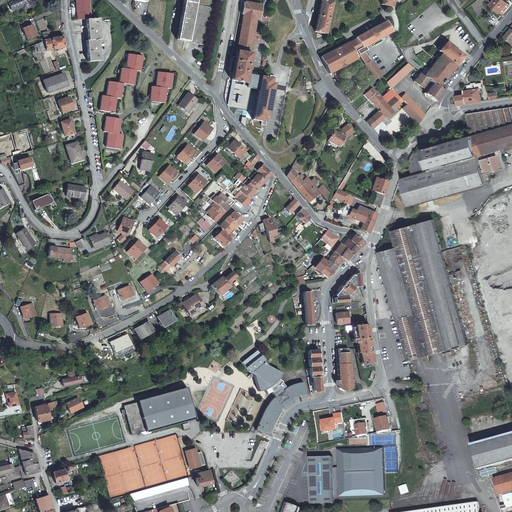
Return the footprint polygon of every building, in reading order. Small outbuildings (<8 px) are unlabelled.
[(20,0),(13,0),(7,2),(11,11),(22,7),(23,10),(24,9),(20,0)] [(29,0),(20,0),(24,9),(32,6),(29,0)] [(74,0),(76,20),(85,19),(91,19),(89,0),(74,0)] [(195,0),(183,0),(177,40),(188,41),(195,0)] [(504,0),(494,0),(491,4),(501,13),(509,3),(504,0)] [(321,1),(314,32),(324,34),(331,3),(321,1)] [(251,120),(260,122),(261,118),(265,119),(272,85),(268,84),(269,79),(260,78),(260,77),(249,75),(249,76),(245,75),(256,18),(258,19),(261,6),(245,3),(245,4),(244,4),(241,15),(243,15),(234,60),(231,59),(227,80),(236,81),(236,83),(238,83),(238,82),(243,83),(242,87),(246,88),(246,89),(257,91),(251,120)] [(99,40),(97,18),(91,19),(85,19),(87,41),(85,41),(87,62),(99,61),(97,40),(99,40)] [(364,46),(391,32),(386,21),(355,37),(355,39),(348,43),(351,50),(355,48),(358,54),(364,51),(366,50),(364,46)] [(32,24),(22,28),(26,39),(37,35),(32,24)] [(49,31),(42,32),(44,40),(50,38),(49,34),(49,31)] [(65,47),(62,36),(50,38),(44,40),(44,41),(39,41),(41,51),(52,48),(52,49),(65,47)] [(442,53),(456,64),(463,56),(445,42),(439,51),(442,53)] [(364,51),(358,54),(355,48),(351,50),(348,43),(347,43),(320,57),(329,74),(340,68),(341,68),(345,66),(345,65),(356,59),(355,59),(359,57),(361,61),(362,61),(365,65),(371,61),(370,60),(367,56),(364,51)] [(101,95),(98,110),(112,112),(115,98),(119,99),(122,83),(132,85),(135,70),(139,71),(142,56),(128,53),(125,68),(121,68),(118,83),(108,81),(105,96),(101,95)] [(456,64),(442,53),(423,76),(429,80),(431,82),(433,83),(438,88),(457,65),(456,64)] [(372,63),(371,61),(365,65),(374,79),(380,75),(375,67),(370,71),(367,67),(372,63)] [(413,68),(406,63),(386,81),(392,87),(392,88),(413,68)] [(155,87),(151,86),(149,101),(163,103),(165,88),(169,89),(171,74),(157,72),(155,87)] [(414,81),(422,88),(429,80),(423,76),(420,73),(414,81)] [(62,74),(42,81),(46,92),(65,86),(62,78),(64,78),(62,74)] [(325,103),(332,98),(320,81),(313,86),(325,103)] [(443,91),(440,89),(438,88),(433,83),(425,93),(435,101),(443,91)] [(380,97),(375,92),(371,87),(362,94),(367,99),(372,105),(372,104),(380,97)] [(392,88),(392,87),(380,97),(372,104),(378,110),(366,122),(372,128),(384,117),(385,118),(392,112),(391,110),(403,100),(400,97),(392,88)] [(465,95),(466,104),(481,101),(480,89),(468,91),(464,92),(465,95)] [(186,93),(176,105),(186,112),(195,100),(186,93)] [(421,119),(425,115),(405,93),(400,97),(403,100),(406,104),(421,119)] [(458,96),(459,105),(466,104),(465,95),(458,96)] [(69,98),(57,101),(61,113),(72,109),(69,98)] [(418,124),(421,119),(406,104),(402,107),(418,124)] [(511,106),(466,114),(470,135),(470,138),(461,140),(461,139),(424,149),(424,150),(414,153),(410,162),(411,168),(405,169),(403,177),(403,180),(402,180),(410,207),(486,185),(485,181),(489,180),(487,174),(489,174),(494,174),(494,170),(505,167),(501,154),(503,154),(503,151),(511,148),(511,106)] [(107,132),(104,147),(118,149),(121,134),(117,134),(119,119),(106,116),(103,132),(107,132)] [(70,121),(60,124),(64,136),(74,134),(70,121)] [(194,134),(201,141),(211,130),(203,124),(194,134)] [(340,129),(346,137),(353,132),(347,124),(340,129)] [(337,147),(343,137),(332,130),(326,140),(330,143),(329,145),(335,149),(337,146),(337,147)] [(238,157),(244,150),(234,140),(227,147),(238,157)] [(380,165),(385,160),(367,140),(363,147),(380,165)] [(146,150),(149,145),(143,141),(140,146),(146,150)] [(76,142),(65,146),(70,163),(81,160),(76,142)] [(193,152),(186,145),(177,155),(184,162),(193,152)] [(138,169),(147,171),(151,154),(142,152),(141,156),(142,157),(141,160),(140,159),(138,169)] [(247,166),(251,169),(253,166),(253,165),(258,159),(257,158),(258,157),(256,154),(249,163),(247,166)] [(206,165),(213,172),(223,161),(216,155),(206,165)] [(16,163),(12,164),(13,169),(32,164),(30,158),(29,158),(29,157),(16,160),(16,163)] [(266,168),(262,163),(256,169),(260,173),(258,175),(264,181),(270,173),(266,169),(266,168)] [(175,173),(168,166),(158,177),(165,183),(175,173)] [(291,168),(286,176),(297,189),(301,181),(299,178),(301,177),(297,173),(296,174),(291,168)] [(349,170),(341,183),(343,184),(351,171),(349,170)] [(259,187),(264,181),(258,175),(256,173),(251,179),(259,187)] [(188,185),(194,192),(204,181),(198,175),(188,185)] [(297,189),(302,196),(314,187),(313,186),(309,181),(304,175),(301,181),(297,189)] [(369,189),(376,191),(383,194),(388,182),(374,176),(369,189)] [(151,180),(149,177),(140,188),(141,189),(148,182),(149,182),(151,180)] [(259,187),(251,179),(245,186),(253,194),(259,187)] [(124,199),(130,191),(118,181),(111,188),(124,199)] [(243,194),(250,202),(252,200),(250,197),(253,194),(245,186),(244,184),(242,182),(237,188),(238,189),(243,194)] [(65,195),(82,197),(84,186),(66,184),(65,195)] [(327,192),(321,185),(316,189),(318,193),(325,200),(327,192)] [(140,197),(147,203),(157,193),(150,186),(140,197)] [(302,196),(307,202),(318,193),(316,189),(314,187),(302,196)] [(353,197),(346,194),(347,193),(337,189),(332,196),(341,200),(340,201),(349,205),(353,197)] [(383,194),(376,191),(371,204),(378,207),(383,194)] [(218,196),(229,207),(234,202),(228,196),(226,198),(220,193),(218,196)] [(245,207),(250,202),(243,194),(237,200),(244,208),(245,207)] [(213,202),(224,212),(229,207),(218,196),(217,197),(214,195),(211,199),(213,202)] [(31,201),(33,208),(49,202),(48,199),(45,196),(31,201)] [(167,207),(174,213),(184,203),(177,197),(167,207)] [(293,199),(284,209),(288,214),(298,204),(293,199)] [(331,210),(335,203),(330,200),(326,208),(331,210)] [(214,210),(220,216),(224,212),(213,202),(210,205),(214,210)] [(208,216),(214,222),(220,216),(214,210),(207,203),(202,208),(202,207),(197,211),(202,216),(206,212),(209,215),(208,216)] [(354,213),(356,209),(348,205),(343,214),(351,218),(352,217),(354,213)] [(373,221),(376,214),(368,210),(358,206),(356,209),(354,213),(373,221)] [(301,208),(296,214),(300,218),(305,224),(309,218),(301,208)] [(240,221),(241,219),(237,215),(235,214),(233,211),(229,216),(237,224),(242,229),(245,226),(240,221)] [(359,229),(368,232),(373,221),(354,213),(352,217),(363,222),(359,229)] [(229,216),(224,220),(233,229),(237,224),(229,216)] [(132,221),(123,217),(117,230),(125,234),(132,221)] [(269,217),(262,220),(262,222),(265,229),(268,242),(271,241),(272,242),(274,241),(272,235),(274,235),(269,217)] [(147,229),(153,236),(163,225),(157,219),(147,229)] [(461,247),(479,242),(473,219),(455,224),(461,247)] [(199,225),(205,231),(210,226),(204,220),(199,225)] [(228,231),(225,233),(230,238),(233,235),(231,233),(234,230),(233,229),(224,220),(221,224),(228,231)] [(384,251),(381,252),(380,252),(397,316),(409,360),(424,356),(425,360),(430,359),(429,354),(468,344),(453,286),(457,285),(454,275),(450,276),(434,220),(394,231),(391,233),(393,239),(396,238),(397,243),(394,244),(383,246),(384,251)] [(33,243),(23,227),(14,233),(25,249),(33,243)] [(323,234),(319,239),(325,244),(326,245),(330,247),(337,237),(336,236),(335,237),(327,230),(323,228),(320,232),(323,234)] [(222,246),(229,239),(221,230),(214,237),(222,246)] [(103,232),(88,239),(92,248),(108,241),(103,232)] [(121,234),(116,239),(120,242),(124,238),(121,234)] [(194,234),(189,240),(191,243),(197,237),(194,234)] [(349,240),(358,247),(363,242),(354,234),(349,240)] [(143,247),(137,240),(127,251),(133,257),(143,247)] [(343,247),(345,249),(351,254),(352,253),(358,247),(349,240),(344,246),(343,247)] [(334,252),(339,255),(345,249),(343,247),(344,246),(340,243),(334,252)] [(326,245),(325,244),(322,246),(317,251),(322,255),(327,251),(330,247),(326,245)] [(46,256),(52,257),(52,255),(61,256),(61,259),(61,261),(67,262),(69,249),(47,246),(46,256)] [(307,257),(312,252),(309,249),(304,255),(307,257)] [(345,249),(339,255),(342,258),(346,260),(351,254),(345,249)] [(167,265),(164,268),(166,270),(180,257),(174,251),(163,261),(167,265)] [(342,258),(339,255),(334,252),(328,260),(335,266),(342,258)] [(326,262),(321,258),(314,267),(319,271),(323,266),(326,262)] [(326,262),(323,266),(331,272),(335,266),(328,260),(326,262)] [(323,266),(319,271),(327,277),(331,272),(323,266)] [(235,276),(231,272),(223,279),(221,276),(210,285),(218,295),(229,286),(227,283),(235,276)] [(347,301),(347,300),(347,297),(347,296),(355,286),(360,286),(359,281),(359,278),(359,273),(354,273),(354,275),(353,275),(352,275),(346,282),(346,281),(340,289),(335,296),(335,297),(334,297),(334,302),(347,301)] [(157,283),(151,274),(139,281),(146,291),(157,283)] [(303,277),(295,278),(296,285),(304,283),(303,277)] [(132,294),(128,285),(116,290),(120,300),(132,294)] [(195,293),(192,296),(188,298),(188,297),(184,299),(185,300),(182,303),(189,315),(196,310),(195,309),(203,304),(195,293)] [(304,293),(304,295),(306,327),(312,327),(312,322),(313,322),(315,322),(317,316),(318,314),(318,312),(318,309),(318,307),(317,305),(317,303),(316,302),(316,301),(315,300),(313,296),(311,296),(311,297),(310,297),(310,293),(304,293)] [(105,294),(93,299),(97,309),(108,304),(105,294)] [(35,315),(32,304),(20,307),(22,312),(23,312),(25,318),(35,315)] [(157,316),(163,326),(175,319),(170,309),(157,316)] [(335,313),(336,323),(348,322),(347,321),(350,321),(351,320),(350,313),(349,312),(345,312),(337,313),(335,313)] [(61,314),(50,314),(50,326),(62,326),(61,314)] [(86,314),(75,318),(78,328),(90,324),(86,314)] [(136,329),(141,336),(152,330),(148,322),(136,329)] [(370,336),(368,323),(355,324),(355,328),(357,338),(370,336)] [(370,336),(357,338),(352,338),(353,342),(357,341),(359,351),(360,351),(371,350),(370,336)] [(265,392),(270,390),(278,384),(281,380),(278,377),(281,373),(267,365),(264,361),(265,360),(257,350),(241,362),(249,372),(250,371),(253,375),(258,390),(263,388),(265,392)] [(308,358),(318,357),(318,350),(312,350),(307,351),(308,358)] [(374,361),(371,350),(360,351),(364,364),(374,361)] [(336,384),(337,384),(338,384),(338,385),(339,385),(339,388),(340,389),(342,390),(344,391),(344,389),(347,389),(347,390),(349,389),(351,388),(352,386),(352,383),(354,383),(354,378),(352,379),(350,362),(349,362),(348,353),(338,354),(339,363),(337,363),(337,379),(336,379),(336,384)] [(313,377),(314,391),(315,390),(315,389),(317,389),(319,388),(320,387),(320,385),(320,384),(318,357),(308,358),(308,360),(308,367),(309,367),(309,368),(308,368),(309,376),(310,376),(310,377),(313,377)] [(60,378),(62,386),(80,381),(78,374),(72,376),(70,370),(70,371),(65,372),(66,376),(60,378)] [(286,388),(282,390),(274,396),(269,402),(267,404),(266,406),(264,409),(255,429),(267,435),(271,425),(273,421),(275,417),(277,414),(279,411),(281,408),(284,405),(286,403),(289,401),(291,400),(294,398),(296,397),(299,396),(302,395),(305,394),(303,381),(300,382),(296,383),(292,384),(289,386),(286,388)] [(274,396),(282,390),(278,384),(270,390),(274,396)] [(146,431),(194,418),(195,417),(186,386),(183,387),(137,399),(137,401),(123,405),(131,433),(135,432),(138,433),(139,431),(145,429),(146,431)] [(16,392),(6,393),(8,406),(18,404),(16,392)] [(65,403),(69,413),(82,407),(77,397),(65,403)] [(387,410),(384,399),(376,400),(379,411),(383,411),(384,413),(386,413),(386,410),(387,410)] [(52,406),(51,401),(34,407),(36,421),(48,418),(46,407),(51,406),(52,406)] [(376,419),(379,431),(392,429),(389,417),(376,419)] [(355,420),(358,435),(367,433),(366,426),(368,426),(366,418),(355,420)] [(181,423),(183,429),(189,428),(188,421),(181,423)] [(31,425),(26,427),(26,429),(22,429),(23,437),(25,437),(26,439),(29,438),(29,437),(33,436),(32,433),(31,425)] [(511,432),(475,442),(482,467),(511,459),(511,432)] [(338,471),(339,497),(385,495),(383,447),(337,449),(338,471)] [(21,461),(26,459),(35,457),(34,453),(18,449),(21,461)] [(187,459),(190,468),(202,465),(199,456),(187,459)] [(26,459),(29,465),(37,463),(35,457),(26,459)] [(12,463),(10,463),(0,465),(0,473),(9,472),(10,473),(15,472),(13,467),(12,463)] [(29,465),(31,473),(39,471),(37,463),(29,465)] [(26,475),(31,473),(29,465),(23,467),(25,474),(26,475)] [(65,479),(62,467),(51,470),(55,482),(65,479)] [(201,485),(212,483),(208,469),(197,472),(198,477),(197,477),(197,479),(195,480),(197,485),(200,484),(201,485)] [(232,470),(223,478),(232,487),(240,479),(232,470)] [(511,472),(498,476),(503,493),(511,490),(511,472)] [(188,484),(186,477),(128,493),(131,500),(188,484)] [(13,486),(14,490),(23,487),(20,480),(12,483),(13,486)] [(407,484),(399,486),(401,494),(410,492),(407,484)] [(506,504),(501,506),(503,509),(511,506),(511,491),(503,495),(506,504)] [(186,493),(133,507),(134,511),(143,511),(149,511),(152,510),(157,508),(177,503),(183,501),(189,500),(186,493)] [(0,509),(9,507),(4,494),(0,495),(0,509)] [(41,511),(52,509),(47,494),(35,498),(39,511),(41,511)] [(299,511),(301,507),(287,502),(282,511),(299,511)]
